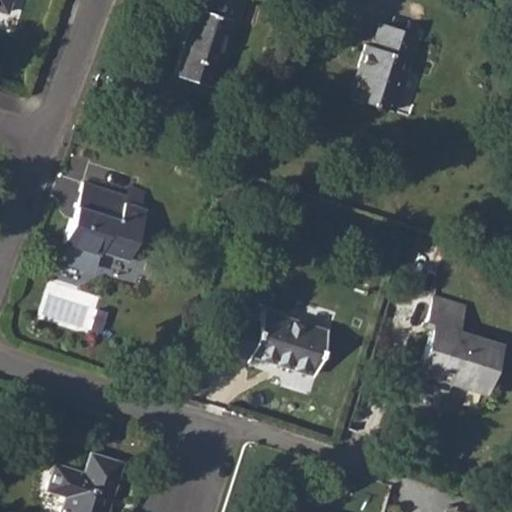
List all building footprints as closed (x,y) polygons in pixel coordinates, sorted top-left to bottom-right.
[(194,8),(173,74),(202,84),(222,18),(229,20),(235,0),(205,0),(202,10),(194,8)] [(363,42),(346,95),(388,109),(405,56),(408,56),(415,33),(378,21),(371,44),(363,42)] [(122,196),(119,195),(80,182),(62,239),(96,250),(97,248),(126,257),(142,209),(136,207),(121,202),(122,196)] [(431,324),(417,366),(421,368),(417,381),(442,390),(447,376),(481,387),(496,343),(453,328),(460,305),(434,296),(426,322),(431,324)] [(230,313),(219,349),(245,357),(246,352),(311,372),(324,329),(260,309),(256,321),(230,313)] [(52,464),(45,487),(64,494),(58,511),(100,511),(116,462),(88,453),(81,473),(52,464)]
